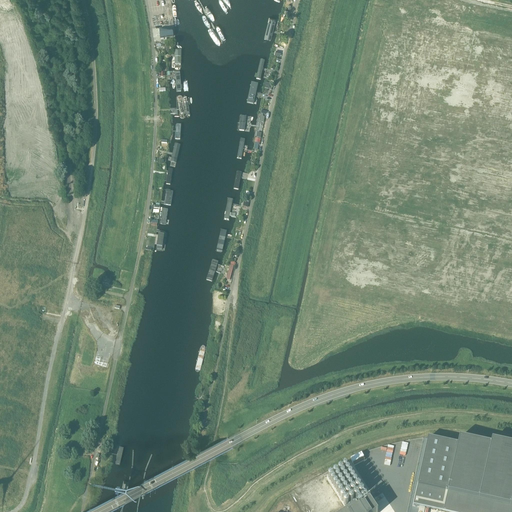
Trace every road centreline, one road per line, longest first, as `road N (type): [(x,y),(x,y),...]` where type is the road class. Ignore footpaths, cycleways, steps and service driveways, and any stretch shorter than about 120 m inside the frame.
road 1 (residential): [(87,486),(149,196),(155,78),(145,0)]
road 2 (primary): [(98,511),(291,411),(355,387),(442,376),(511,383)]
road 3 (residential): [(236,279),(297,0)]
road 4 (unclassified): [(204,482),(236,279)]
road 5 (track): [(323,0),(283,169)]
road 6 (residential): [(200,435),(236,279)]
